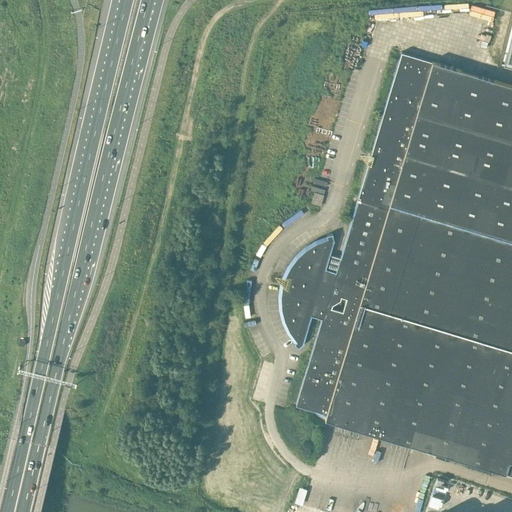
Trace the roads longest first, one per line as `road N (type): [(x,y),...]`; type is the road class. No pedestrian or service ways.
road 1 (track): [(286,0),(259,25),(249,48),(185,476),(175,496),(86,451)]
road 2 (motorway): [(23,511),(148,0)]
road 3 (motorway): [(126,0),(8,511)]
road 4 (track): [(0,470),(24,485),(54,483),(174,387),(205,347)]
